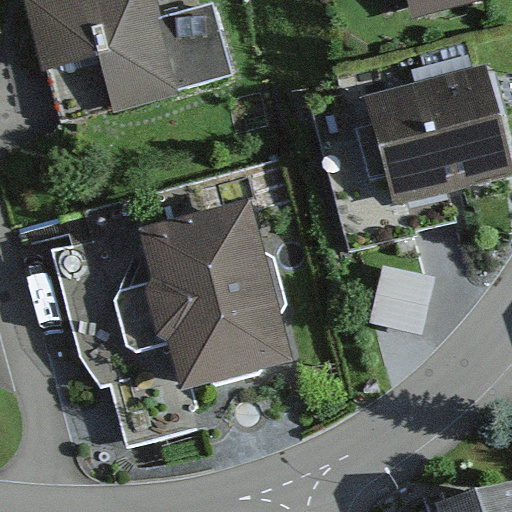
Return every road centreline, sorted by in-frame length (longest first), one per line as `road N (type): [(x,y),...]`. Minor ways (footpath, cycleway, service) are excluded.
road 1 (residential): [(291,480),(374,441),(433,398),(511,312)]
road 2 (residential): [(162,511),(291,480)]
